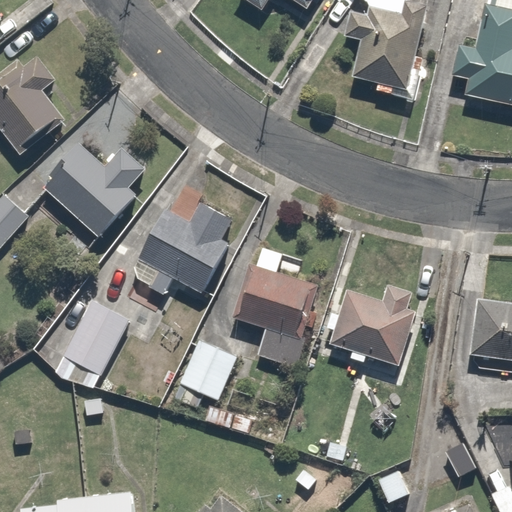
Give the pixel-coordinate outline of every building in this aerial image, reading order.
[(247,0),(264,11),(271,0),(291,0),(311,13),(320,0),(247,0)] [(511,0),(490,0),(477,49),(455,43),(445,79),(465,84),(460,104),(511,118),(511,0)] [(350,10),(340,42),(362,49),(351,85),(405,102),(434,10),(407,2),(403,16),(373,6),(370,16),(350,10)] [(4,76),(0,78),(0,126),(17,151),(66,116),(46,89),(64,76),(48,54),(8,82),(4,76)] [(125,153),(109,168),(85,143),(44,182),(101,243),(142,203),(132,192),(148,176),(125,153)] [(0,249),(31,220),(5,192),(0,197),(0,249)] [(196,233),(163,216),(129,280),(163,298),(174,277),(210,295),(247,223),(211,204),(196,233)] [(290,256),(265,247),(237,321),(270,334),(263,354),(306,371),(337,289),(285,268),(290,256)] [(372,358),(406,367),(425,293),(395,285),(391,301),(352,291),(345,316),(335,313),(330,331),(341,334),(337,349),(355,354),(352,364),(369,368),(372,358)] [(144,320),(102,296),(58,374),(89,391),(125,328),(136,334),(144,320)] [(511,302),(482,299),(475,361),(511,364),(511,302)] [(248,352),(207,333),(176,397),(218,416),(248,352)] [(402,472),(381,482),(393,509),(414,500),(402,472)] [(511,511),(511,483),(493,493),(502,511),(511,511)] [(144,511),(143,498),(23,510),(22,511),(144,511)] [(477,511),(473,499),(443,511),(477,511)] [(224,511),(212,501),(201,511),(224,511)]
